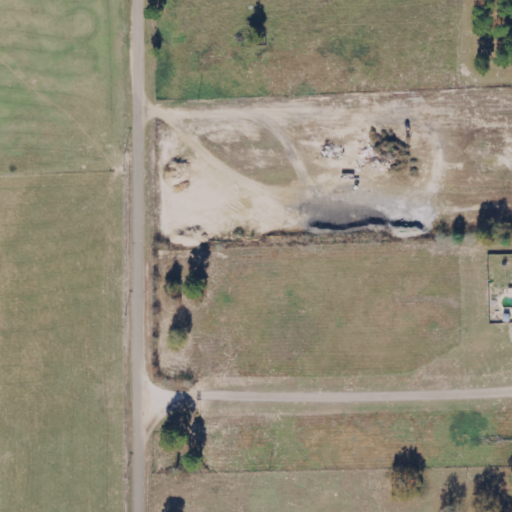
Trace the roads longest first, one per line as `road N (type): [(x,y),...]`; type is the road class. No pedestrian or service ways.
road 1 (residential): [(147,398),(146,0)]
road 2 (residential): [(147,398),(511,393)]
